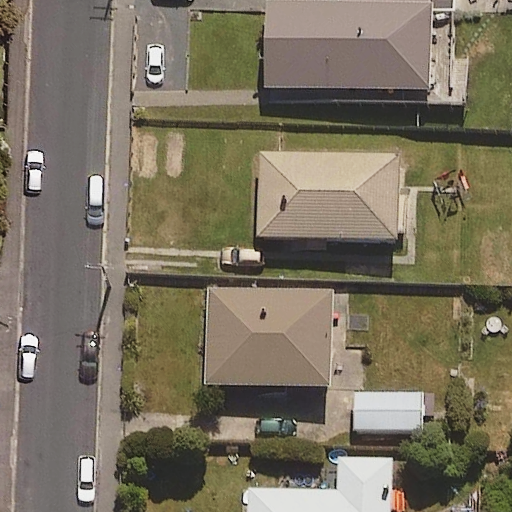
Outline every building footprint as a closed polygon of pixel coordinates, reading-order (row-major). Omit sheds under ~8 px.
[(454,0),(339,0),(339,6),(269,5),(268,102),(467,104),(468,60),(453,60),(454,0)] [(400,158),(262,155),(260,239),(398,241),(400,158)] [(333,293),(206,292),(206,387),(332,388),(333,293)] [(422,396),(355,395),(355,432),(422,432),(422,396)] [(340,460),(339,471),(279,469),(278,492),(250,491),(249,511),(391,511),(393,462),(340,460)]
